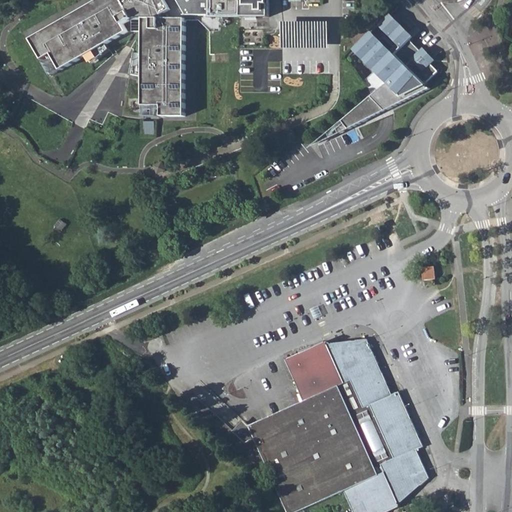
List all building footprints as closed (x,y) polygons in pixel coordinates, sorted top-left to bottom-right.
[(212,17),(244,18),(272,19),(272,0),(103,0),(35,40),(46,60),(56,55),(65,71),(90,56),(97,65),(114,51),(111,45),(132,32),(127,24),(137,19),(147,16),(146,52),(139,51),(133,73),(145,75),(145,104),(164,104),(163,115),(187,115),(188,17),(169,17),(167,13),(174,8),(169,0),(180,0),(189,14),(212,16),(212,17)] [(413,37),(389,14),(377,27),(357,47),(354,49),(388,82),(345,123),(352,130),(432,89),(426,83),(410,67),(397,55),(411,39),(413,37)] [(410,67),(426,83),(439,70),(436,67),(431,62),(431,57),(424,49),(422,51),(411,39),(397,55),(410,67)] [(145,120),(145,134),(156,134),(156,121),(145,120)] [(436,268),(425,268),(426,281),(437,280),(436,268)] [(304,395),(250,420),(245,415),(244,415),(234,426),(245,436),(255,432),(290,509),(345,485),(356,511),(377,511),(402,501),(400,498),(430,473),(418,444),(426,441),(401,385),(393,389),(368,334),(329,337),(328,335),(324,336),(286,354),(304,395)]
